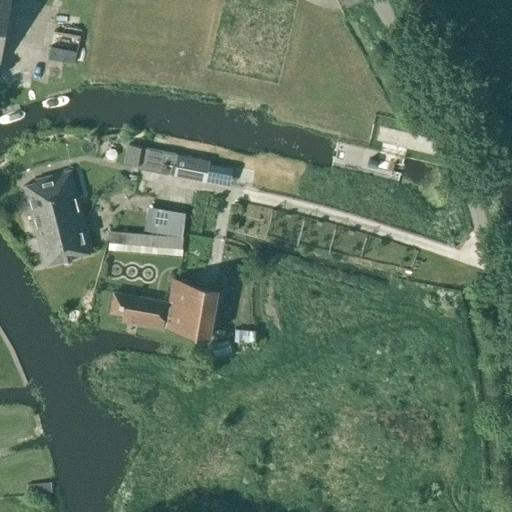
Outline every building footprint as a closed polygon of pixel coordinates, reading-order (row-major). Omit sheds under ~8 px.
[(0,0),(0,60),(11,0),(0,0)] [(49,48),(48,59),(58,61),(59,55),(59,49),(49,48)] [(177,155),(174,175),(206,181),(210,162),(177,155)] [(35,183),(23,186),(37,238),(69,230),(66,219),(82,215),(70,171),(34,180),(35,183)] [(150,231),(182,236),(185,213),(151,207),(150,216),(118,212),(116,229),(150,231)] [(92,253),(82,215),(66,219),(69,230),(37,238),(44,265),(92,253)] [(182,237),(115,232),(114,244),(181,249),(182,237)] [(122,320),(209,336),(218,286),(173,278),(169,301),(114,292),(110,311),(123,313),(122,320)] [(253,331),(235,330),(235,331),(234,341),(252,342),(253,331)]
